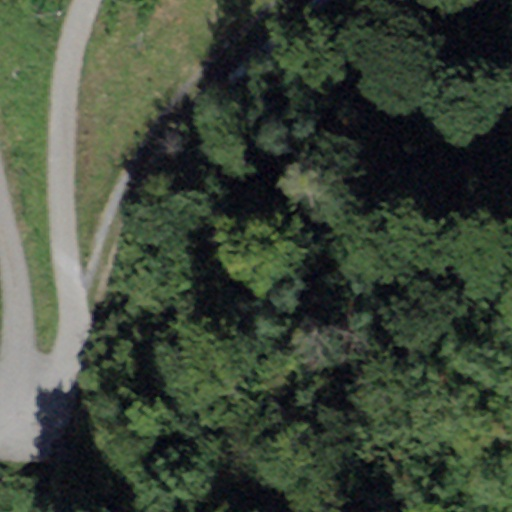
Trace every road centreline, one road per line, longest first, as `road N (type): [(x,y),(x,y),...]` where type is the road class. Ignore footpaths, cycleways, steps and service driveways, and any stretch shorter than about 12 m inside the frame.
road 1 (residential): [(13,386),(59,378),(76,335),(61,199),(62,111),(88,0)]
road 2 (residential): [(0,212),(20,312),(13,386)]
